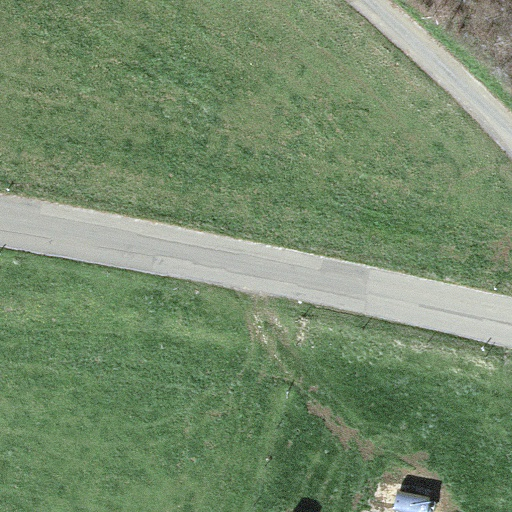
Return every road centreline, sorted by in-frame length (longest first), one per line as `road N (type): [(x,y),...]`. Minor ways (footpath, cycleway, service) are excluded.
road 1 (tertiary): [(511,325),(0,225)]
road 2 (track): [(363,0),(511,137)]
